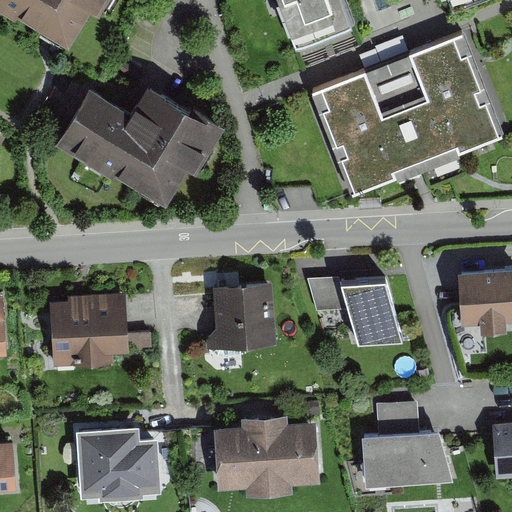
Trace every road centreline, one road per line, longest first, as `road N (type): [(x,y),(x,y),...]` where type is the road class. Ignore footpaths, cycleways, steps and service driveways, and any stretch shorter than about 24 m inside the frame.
road 1 (residential): [(0,254),(511,223)]
road 2 (unknown): [(437,227),(445,379)]
